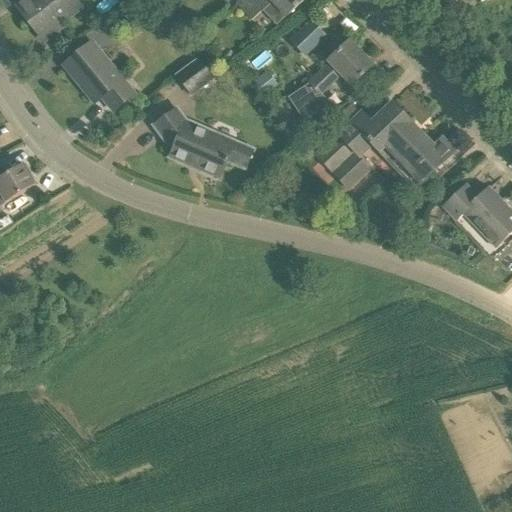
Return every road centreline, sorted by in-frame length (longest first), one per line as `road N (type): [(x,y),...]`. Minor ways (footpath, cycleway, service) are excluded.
road 1 (residential): [(511,313),(389,260),(120,190),(35,126),(0,69)]
road 2 (tertiary): [(511,148),(371,0)]
